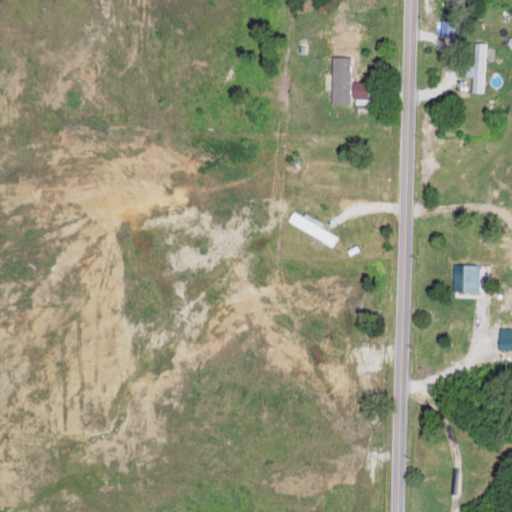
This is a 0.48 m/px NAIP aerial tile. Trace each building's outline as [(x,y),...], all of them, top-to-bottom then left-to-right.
[(458,18),(441,18),(441,33),(458,34),(458,18)] [(348,30),(335,30),(333,102),(356,103),(356,96),(374,97),(374,80),(356,80),(357,55),(347,54),(348,30)] [(309,210),(307,213),(297,208),(290,219),(336,244),(341,233),(319,221),(321,217),(309,210)] [(483,289),(484,262),(458,261),(457,288),(483,289)] [(511,347),(511,325),(504,325),(504,335),(503,335),(502,347),(511,347)]
